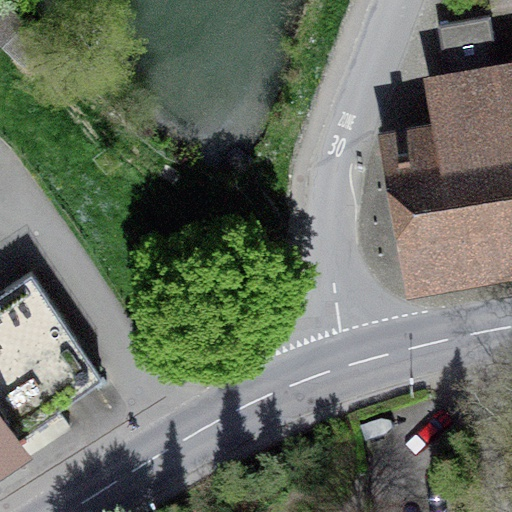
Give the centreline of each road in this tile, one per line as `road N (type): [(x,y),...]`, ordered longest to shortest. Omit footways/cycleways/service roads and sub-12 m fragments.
road 1 (residential): [(384,0),(341,122),(324,236),(345,365)]
road 2 (tertiary): [(345,365),(249,403),(68,511)]
road 3 (track): [(509,511),(479,332)]
road 4 (tertiary): [(511,326),(345,365)]
